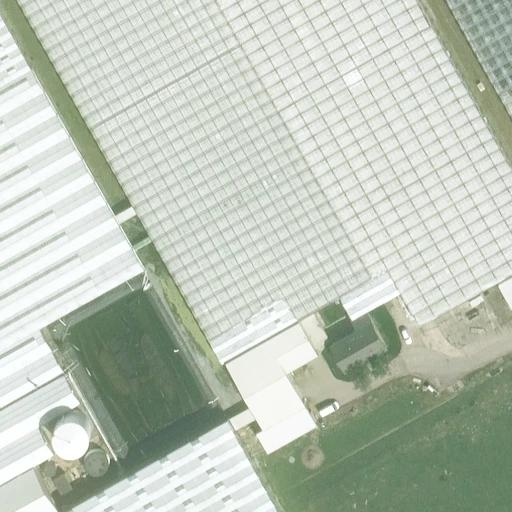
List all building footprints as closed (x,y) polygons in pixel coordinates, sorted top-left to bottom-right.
[(311,309),(338,293),(387,266),(399,288),(418,322),(511,269),(511,166),(418,0),(18,0),(222,357),(224,356),(255,412),(264,426),(257,430),(269,451),(317,423),(305,401),(286,368),(318,351),(314,345),(327,338),(311,309)] [(511,0),(448,0),(511,115),(511,0)] [(0,511),(281,511),(228,415),(60,509),(32,462),(54,449),(38,422),(79,398),(39,326),(143,267),(0,11),(0,511)] [(351,316),(399,288),(387,266),(338,293),(351,316)] [(511,275),(498,284),(511,307),(511,306),(511,275)] [(345,369),(386,346),(366,311),(352,319),(357,328),(330,343),(345,369)]
